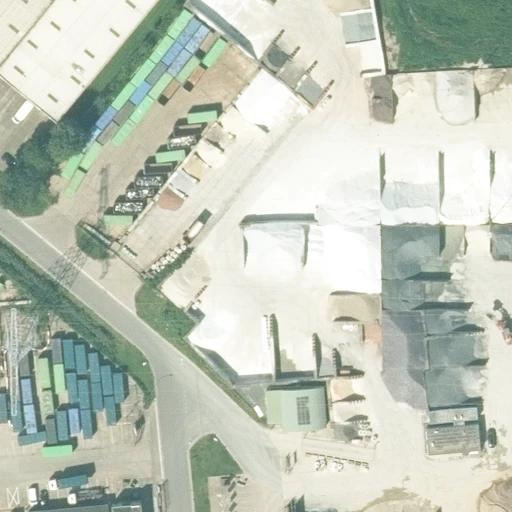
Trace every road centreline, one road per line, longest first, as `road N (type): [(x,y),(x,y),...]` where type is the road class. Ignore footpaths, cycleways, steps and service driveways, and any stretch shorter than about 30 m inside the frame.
road 1 (unclassified): [(181,511),(169,375),(151,344),(0,219)]
road 2 (unknown): [(236,441),(277,469),(314,481),(464,481)]
road 3 (unknown): [(236,441),(287,439),(464,481)]
road 4 (unknown): [(175,439),(0,458)]
road 5 (unknown): [(511,132),(344,128)]
